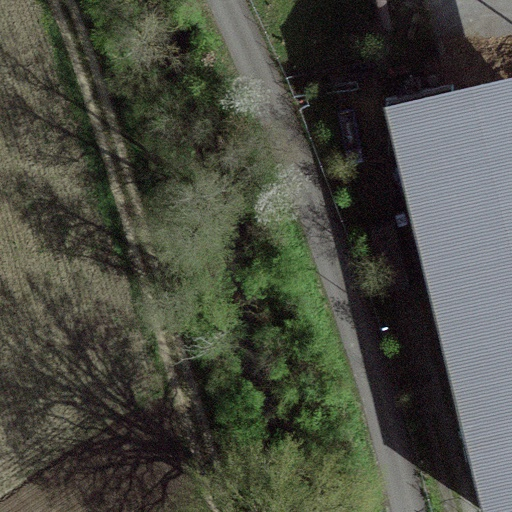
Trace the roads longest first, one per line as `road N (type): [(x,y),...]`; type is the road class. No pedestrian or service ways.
road 1 (residential): [(405,511),(355,329),(213,0)]
road 2 (track): [(218,511),(109,146),(55,0)]
